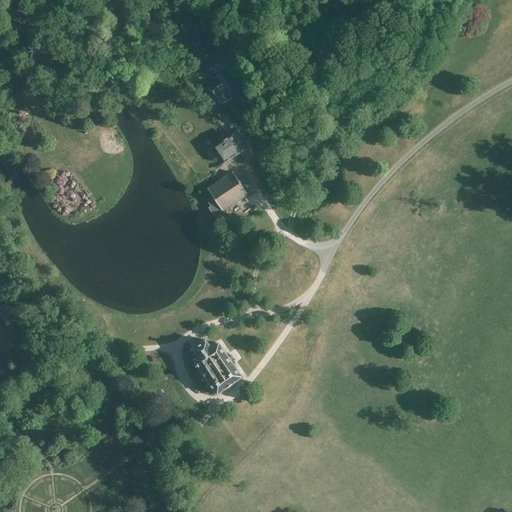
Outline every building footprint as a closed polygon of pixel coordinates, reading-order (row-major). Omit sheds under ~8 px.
[(231,98),(222,84),(211,91),(220,105),(231,98)] [(232,134),(212,147),(223,164),(243,151),(232,134)] [(209,208),(215,217),(247,195),(232,173),(221,180),(208,189),(213,197),(207,201),(211,206),(209,208)] [(7,323),(13,320),(6,310),(0,313),(7,323)] [(193,361),(217,394),(242,377),(218,343),(211,348),(206,342),(193,351),(198,358),(193,361)]
